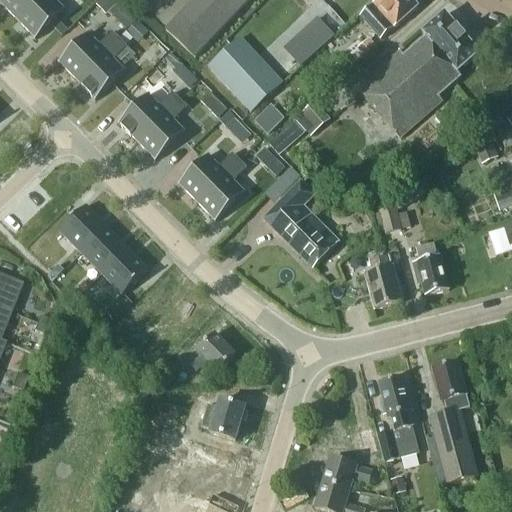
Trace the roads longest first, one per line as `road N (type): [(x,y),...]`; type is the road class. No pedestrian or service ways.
road 1 (residential): [(305,358),(226,293),(66,135)]
road 2 (residential): [(511,305),(305,358)]
road 3 (residential): [(258,511),(305,358)]
